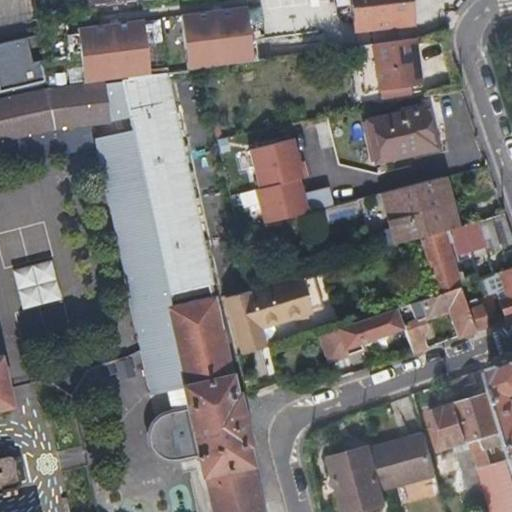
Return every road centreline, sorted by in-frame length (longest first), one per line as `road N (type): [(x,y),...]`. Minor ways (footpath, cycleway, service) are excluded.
road 1 (residential): [(304,511),(289,450),(291,429),(312,410),(511,344)]
road 2 (residential): [(511,169),(465,43),(474,19),(497,0)]
